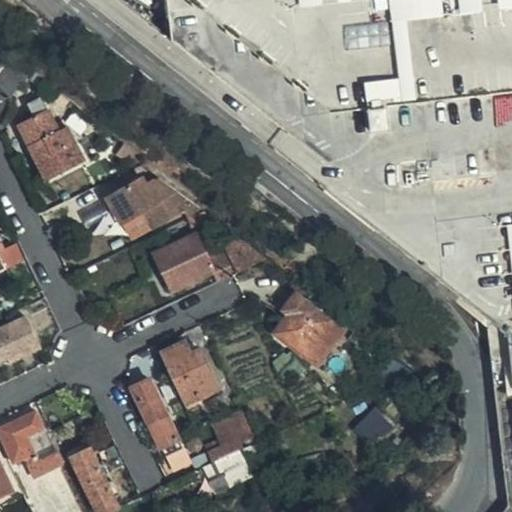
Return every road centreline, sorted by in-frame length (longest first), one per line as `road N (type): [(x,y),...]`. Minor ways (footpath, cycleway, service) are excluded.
road 1 (residential): [(64,0),(444,310),(468,359),(479,464),(458,511)]
road 2 (residential): [(0,171),(93,361)]
road 3 (residential): [(93,361),(226,298)]
road 4 (residential): [(93,361),(149,480)]
